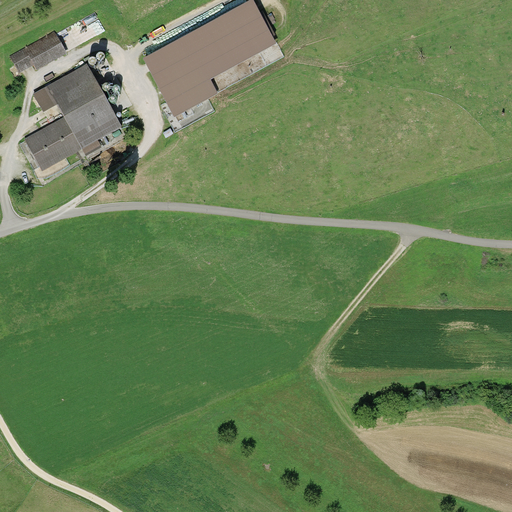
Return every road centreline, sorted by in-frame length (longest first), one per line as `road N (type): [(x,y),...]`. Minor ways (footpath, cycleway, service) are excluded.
road 1 (residential): [(511,245),(140,205),(68,212),(0,231)]
road 2 (track): [(313,354),(414,231)]
road 3 (track): [(110,511),(31,471),(0,424)]
